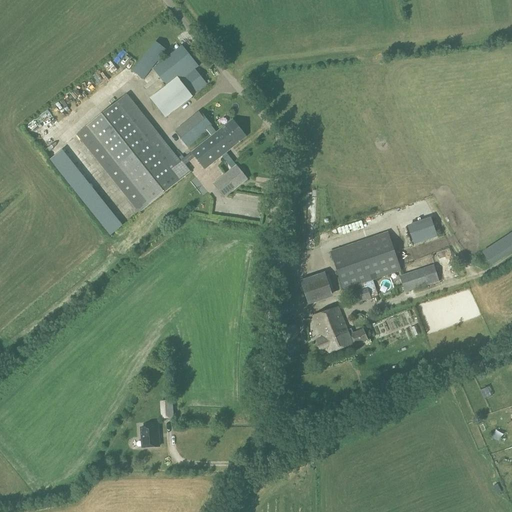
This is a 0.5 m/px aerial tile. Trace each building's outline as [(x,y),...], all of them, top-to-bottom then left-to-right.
[(143,79),(165,50),(155,42),(133,72),(143,79)] [(165,88),(150,100),(164,118),(207,85),(195,70),(198,68),(181,47),(153,69),(166,87),(165,88)] [(103,85),(110,84),(109,75),(101,76),(103,85)] [(152,98),(158,90),(149,83),(143,90),(152,98)] [(140,212),(176,183),(191,172),(187,167),(187,168),(182,161),(180,163),(126,95),(78,134),(140,212)] [(212,126),(201,112),(175,132),(186,147),(212,126)] [(232,120),(232,121),(191,153),(205,170),(246,137),(232,120)] [(247,180),(235,166),(225,174),(227,178),(217,187),(225,197),(247,180)] [(71,188),(76,197),(83,194),(78,185),(71,188)] [(81,202),(88,210),(94,205),(88,197),(81,202)] [(99,210),(92,215),(106,232),(113,227),(99,210)] [(117,231),(108,237),(111,241),(120,234),(117,231)] [(401,271),(388,233),(332,252),(344,291),(401,271)] [(511,233),(483,252),(490,264),(511,250),(511,233)] [(434,266),(400,277),(405,293),(439,282),(434,266)] [(290,307),(291,276),(281,276),(280,307),(290,307)] [(327,278),(302,287),(308,303),(332,294),(327,278)] [(355,304),(371,299),(368,288),(351,294),(355,304)] [(363,329),(349,336),(338,308),(313,317),(322,339),(317,341),(322,353),(327,351),(328,354),(353,346),(353,348),(369,341),(363,329)] [(297,326),(278,327),(282,361),(300,359),(297,326)] [(170,401),(160,402),(161,418),(171,417),(170,401)] [(141,428),(143,449),(159,447),(158,427),(141,428)]
